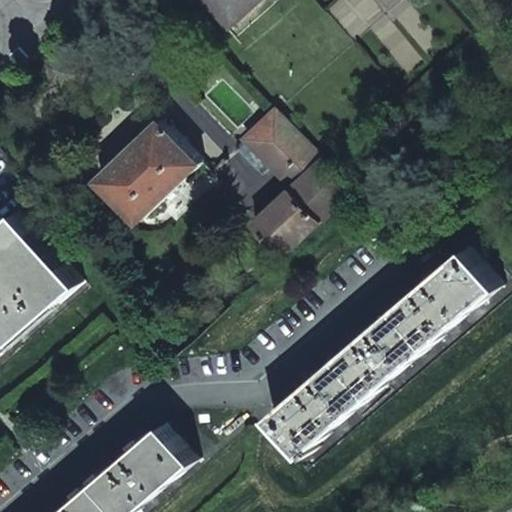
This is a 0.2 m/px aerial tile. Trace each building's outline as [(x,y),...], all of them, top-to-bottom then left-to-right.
[(206,0),(230,27),(259,0),(206,0)] [(330,162),(309,140),(278,108),(277,109),(248,137),(294,186),(256,222),(286,255),(355,190),(344,177),(330,162)] [(103,177),(144,219),(206,159),(166,117),(103,177)] [(0,333),(11,345),(82,283),(18,212),(6,222),(0,227),(0,333)] [(277,411),(310,448),(470,311),(504,281),(471,244),(277,411)] [(0,333),(0,354),(11,345),(0,333)] [(137,511),(202,457),(171,421),(63,511),(137,511)]
